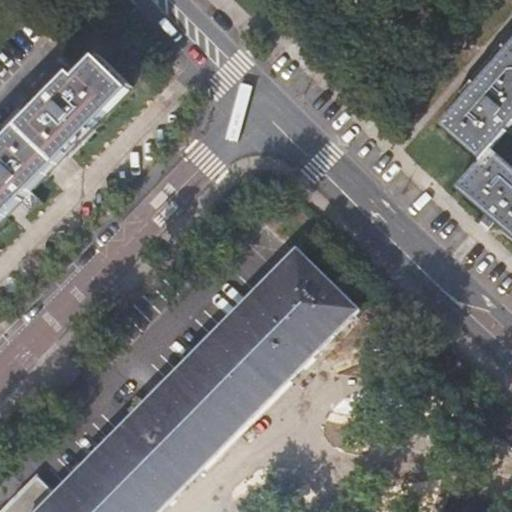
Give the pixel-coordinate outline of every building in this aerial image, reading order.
[(511,126),(511,46),(442,127),(482,160),(492,149),(511,126)] [(31,192),(130,91),(118,79),(98,60),(77,81),(73,76),(57,92),(47,103),(0,150),(0,223),(20,203),(31,192)] [(47,82),(37,93),(47,103),(57,92),(47,82)] [(511,165),(492,149),(482,160),(458,188),(511,235),(511,165)] [(31,192),(20,203),(30,212),(41,202),(31,192)] [(162,511),(360,311),(300,251),(58,495),(41,511),(162,511)] [(41,511),(58,495),(38,476),(2,511),(41,511)]
